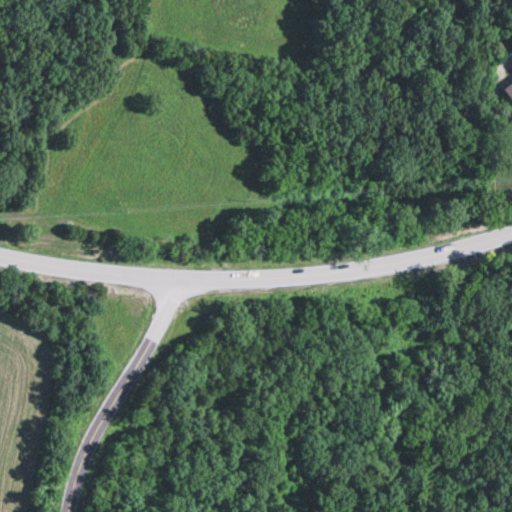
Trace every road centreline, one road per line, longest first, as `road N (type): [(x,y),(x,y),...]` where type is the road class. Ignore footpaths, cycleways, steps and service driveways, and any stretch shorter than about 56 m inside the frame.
road 1 (secondary): [(511,233),(357,270),(274,280),(178,280),(0,257)]
road 2 (tertiary): [(66,511),(91,440),(178,280)]
